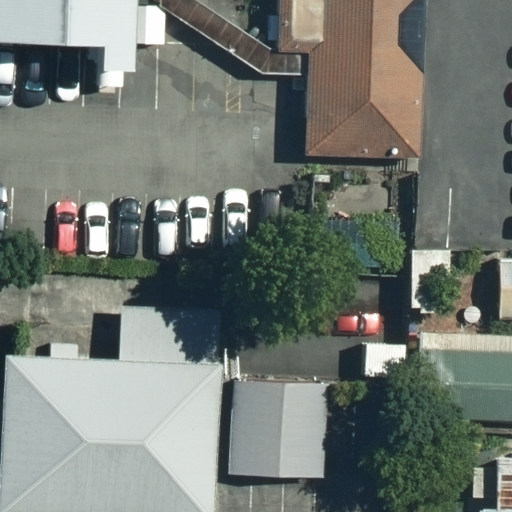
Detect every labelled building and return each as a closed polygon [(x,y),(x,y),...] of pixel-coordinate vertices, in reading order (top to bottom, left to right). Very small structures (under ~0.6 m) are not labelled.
[(0,0),(0,23),(66,25),(66,44),(106,45),(106,0),(0,0)] [(267,0),(266,41),(297,42),(293,145),(411,148),(415,0),(267,0)] [(403,213),(341,215),(342,232),(315,232),(316,269),(404,266),(403,213)] [(511,257),(493,258),(495,316),(511,315),(511,257)] [(215,511),(214,304),(112,305),(113,353),(0,353),(0,511),(215,511)] [(511,334),(427,336),(429,427),(511,425),(511,334)] [(319,376),(225,377),(226,477),(320,476),(319,376)] [(463,459),(463,511),(511,511),(511,442),(481,443),(482,458),(463,459)]
